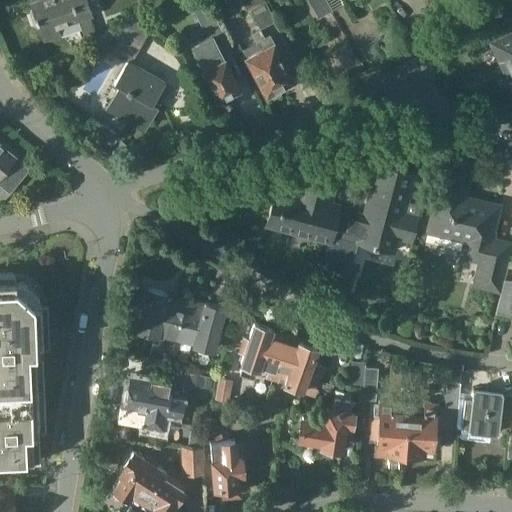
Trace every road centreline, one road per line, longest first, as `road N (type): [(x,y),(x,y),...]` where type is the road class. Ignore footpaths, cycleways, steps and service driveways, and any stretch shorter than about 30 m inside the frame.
road 1 (residential): [(107,198),(376,339),(511,366)]
road 2 (residential): [(107,198),(409,100)]
road 3 (residential): [(63,511),(108,236),(107,198)]
road 4 (residential): [(491,503),(372,498),(297,511)]
road 5 (residential): [(107,198),(95,173),(0,86)]
